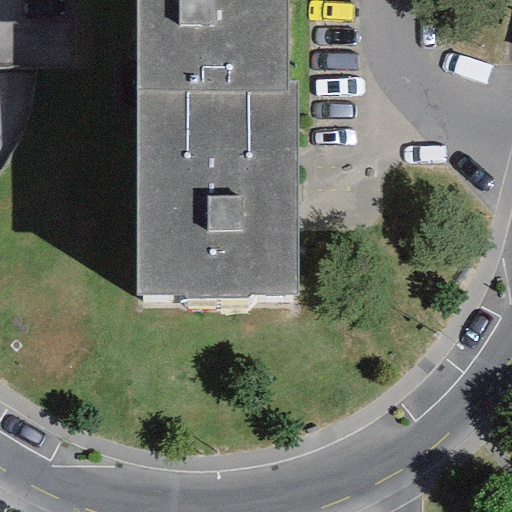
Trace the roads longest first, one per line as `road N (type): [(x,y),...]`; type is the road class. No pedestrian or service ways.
road 1 (residential): [(511,320),(487,368),(441,422),(308,492),(207,511)]
road 2 (residential): [(180,511),(125,504),(0,457)]
